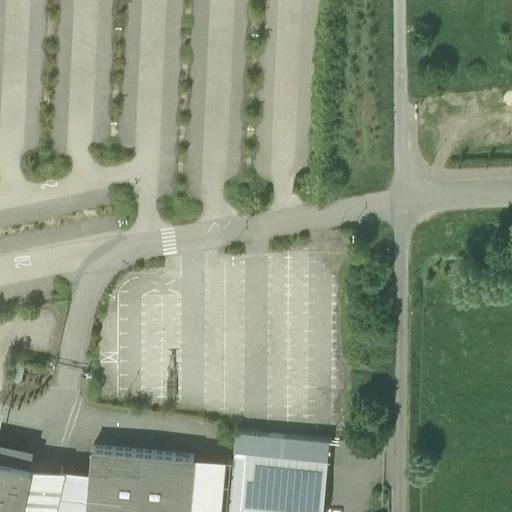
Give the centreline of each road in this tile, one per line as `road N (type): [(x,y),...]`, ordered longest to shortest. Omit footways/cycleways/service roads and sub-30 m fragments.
road 1 (unclassified): [(402,202),(399,511)]
road 2 (unclassified): [(139,245),(402,202)]
road 3 (unclassified): [(400,0),(402,202)]
road 4 (unclassified): [(139,245),(0,274)]
road 5 (unknown): [(38,511),(56,431),(0,423)]
